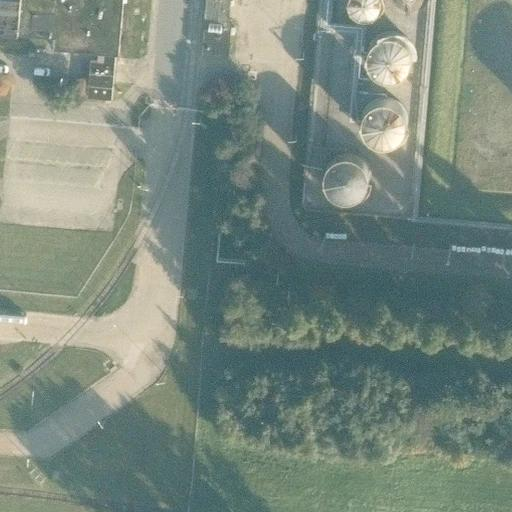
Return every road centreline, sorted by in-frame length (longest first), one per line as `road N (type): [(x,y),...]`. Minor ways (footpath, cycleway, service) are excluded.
road 1 (unclassified): [(0,443),(35,446),(137,380),(153,341)]
road 2 (unclassified): [(0,329),(153,341)]
